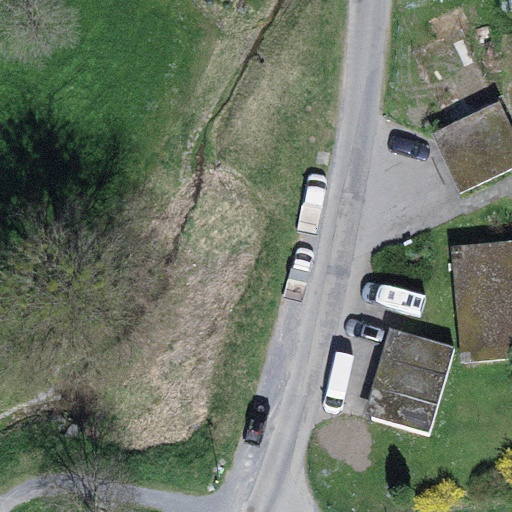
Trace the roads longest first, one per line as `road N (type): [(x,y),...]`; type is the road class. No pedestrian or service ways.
road 1 (residential): [(372,0),(329,266),(260,511)]
road 2 (track): [(262,508),(205,507),(52,481),(0,505)]
